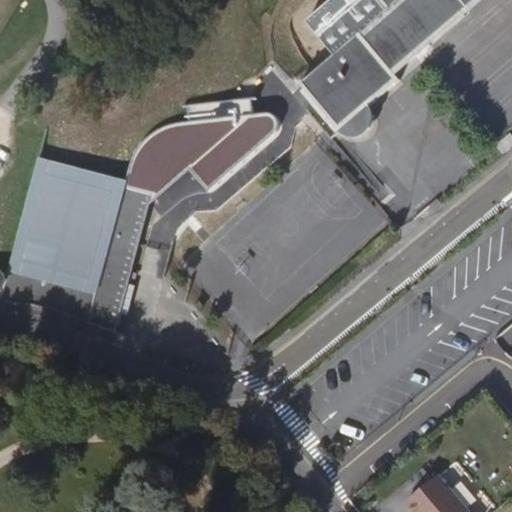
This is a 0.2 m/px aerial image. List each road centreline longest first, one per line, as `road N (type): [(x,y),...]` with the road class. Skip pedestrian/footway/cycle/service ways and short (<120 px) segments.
road 1 (unclassified): [(233,403),(511,176)]
road 2 (unclassified): [(0,306),(56,312),(233,403)]
road 3 (residential): [(327,509),(466,377),(495,376),(511,393)]
road 4 (residential): [(233,403),(327,509)]
